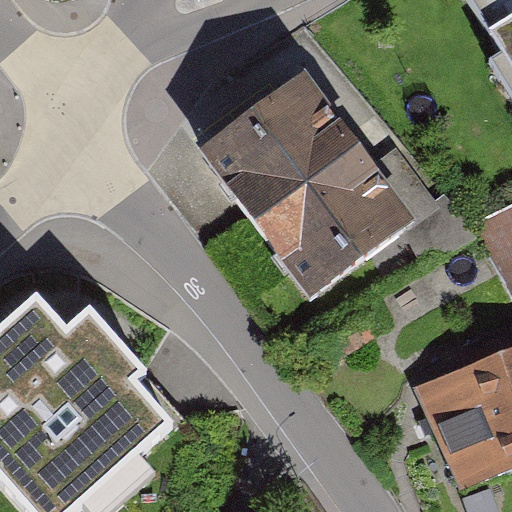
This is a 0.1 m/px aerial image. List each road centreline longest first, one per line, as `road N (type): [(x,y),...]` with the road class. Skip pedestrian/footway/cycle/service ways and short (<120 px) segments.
road 1 (residential): [(370,511),(77,135)]
road 2 (residential): [(153,17),(108,69),(77,135)]
road 3 (residential): [(77,135),(0,32)]
